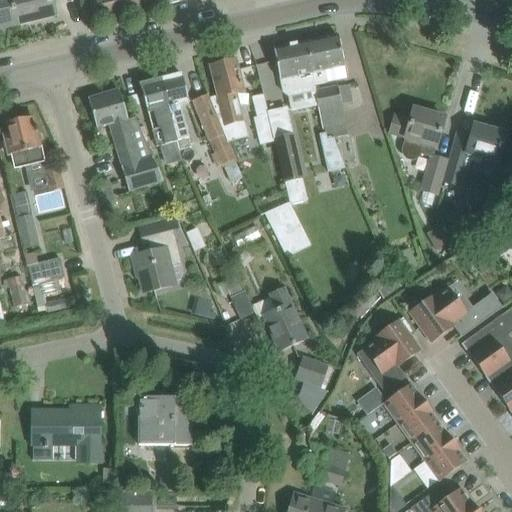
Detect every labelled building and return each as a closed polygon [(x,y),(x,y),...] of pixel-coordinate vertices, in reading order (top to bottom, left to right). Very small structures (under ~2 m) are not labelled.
[(0,0),(0,29),(16,26),(10,0),(0,0)] [(10,0),(16,26),(55,17),(52,3),(54,2),(53,0),(10,0)] [(76,0),(77,3),(90,1),(95,20),(129,12),(126,0),(76,0)] [(126,0),(129,12),(159,4),(157,0),(126,0)] [(324,71),(344,67),(337,35),(304,42),(313,84),(314,84),(326,81),(324,71)] [(313,84),(304,42),(273,49),(279,80),(282,94),(288,99),(315,93),(314,91),(316,91),(314,84),(313,84)] [(235,60),(210,66),(218,97),(209,100),(226,141),(245,136),(235,94),(243,92),(235,60)] [(248,68),(251,95),(260,94),(257,67),(248,68)] [(160,80),(177,142),(179,151),(191,148),(179,105),(188,103),(186,94),(181,75),(160,80)] [(140,85),(145,105),(156,148),(164,145),(164,146),(177,142),(160,80),(140,85)] [(315,93),(322,131),(345,126),(336,86),(316,91),(314,91),(315,93)] [(126,120),(124,110),(119,91),(88,100),(96,129),(109,126),(128,192),(147,186),(148,188),(149,188),(149,186),(162,182),(144,138),(135,118),(126,120)] [(220,167),(222,166),(229,184),(241,180),(234,162),(223,136),(224,136),(209,100),(207,95),(193,101),(209,142),(210,141),(220,167)] [(136,97),(127,99),(130,110),(139,107),(136,97)] [(394,116),(389,134),(402,138),(401,142),(403,142),(401,150),(401,152),(402,156),(403,158),(405,159),(406,161),(408,161),(411,162),(413,161),(416,160),(418,159),(420,155),(429,158),(420,191),(436,196),(445,161),(432,157),(435,147),(436,147),(438,138),(444,118),(413,110),(410,121),(394,116)] [(43,162),(39,145),(41,142),(40,136),(37,134),(36,133),(38,132),(37,128),(35,129),(33,118),(7,124),(10,135),(4,136),(9,156),(12,155),(15,168),(43,162)] [(451,156),(443,183),(457,187),(466,155),(496,163),(504,135),(473,127),(471,135),(458,131),(451,156)] [(293,135),(274,139),(289,206),(307,202),(302,179),(303,179),(293,135)] [(333,138),(321,141),(329,173),(345,169),(333,138)] [(49,188),(62,184),(58,168),(45,171),(49,188)] [(100,184),(107,206),(115,204),(108,182),(100,184)] [(26,191),(10,195),(21,242),(37,238),(26,191)] [(207,191),(201,194),(209,214),(216,211),(207,191)] [(470,209),(454,205),(449,225),(465,229),(470,209)] [(186,230),(190,241),(200,236),(197,230),(191,228),(186,230)] [(450,245),(441,230),(429,237),(438,253),(450,245)] [(173,231),(140,239),(143,254),(132,257),(135,271),(137,271),(143,294),(173,287),(169,272),(171,271),(170,268),(182,265),(173,231)] [(484,245),(493,258),(506,250),(497,236),(484,245)] [(398,273),(416,265),(410,249),(390,257),(398,273)] [(35,253),(25,256),(32,286),(64,278),(59,258),(38,264),(35,253)] [(382,298),(401,286),(392,271),(372,283),(382,298)] [(21,276),(6,281),(15,309),(29,305),(21,276)] [(230,298),(241,293),(235,279),(223,284),(230,298)] [(503,288),(494,295),(501,304),(510,297),(503,288)] [(270,298),(251,306),(254,313),(257,320),(263,317),(279,353),(307,340),(284,289),(269,296),(270,298)] [(461,337),(502,308),(492,294),(472,308),(464,296),(455,302),(446,290),(434,299),(433,296),(409,314),(430,343),(445,333),(443,331),(452,325),(452,326),(451,327),(451,328),(453,327),(461,337)] [(254,313),(251,306),(244,292),(241,293),(230,298),(240,320),(254,313)] [(67,298),(49,303),(52,313),(70,308),(67,298)] [(197,316),(211,319),(214,306),(200,302),(197,316)] [(511,308),(466,342),(480,361),(477,363),(486,376),(511,358),(511,338),(509,335),(511,332),(511,308)] [(406,361),(421,350),(399,321),(376,338),(377,340),(365,348),(374,361),(365,367),(384,393),(405,378),(398,367),(400,366),(399,365),(397,366),(396,365),(404,359),(406,361)] [(327,367),(303,358),(295,380),(320,388),(327,367)] [(511,358),(486,376),(488,379),(491,377),(503,394),(500,396),(510,409),(511,407),(511,358)] [(411,385),(383,405),(397,424),(425,404),(411,385)] [(139,397),(138,445),(194,446),(194,445),(191,445),(191,399),(194,399),(194,398),(139,397)] [(425,404),(397,424),(411,443),(438,423),(425,404)] [(79,463),(99,463),(99,407),(80,407),(80,412),(32,412),(31,445),(33,445),(33,461),(53,461),(53,445),(79,445),(79,463)] [(438,423),(411,443),(425,462),(452,443),(438,423)] [(383,436),(375,441),(389,460),(396,454),(383,436)] [(452,443),(425,462),(438,481),(466,462),(452,443)] [(318,463),(319,464),(315,478),(339,485),(349,455),(323,447),(318,463)] [(390,467),(390,487),(392,486),(403,477),(397,467),(390,467)] [(103,485),(115,486),(115,469),(103,469),(103,485)] [(443,485),(410,509),(412,511),(476,511),(477,511),(461,489),(451,496),(443,485)] [(397,511),(406,506),(392,486),(390,487),(388,511),(397,511)] [(115,491),(114,505),(152,506),(174,506),(174,494),(151,495),(151,492),(115,491)] [(287,511),(342,511),(344,509),(293,494),(287,511)]
